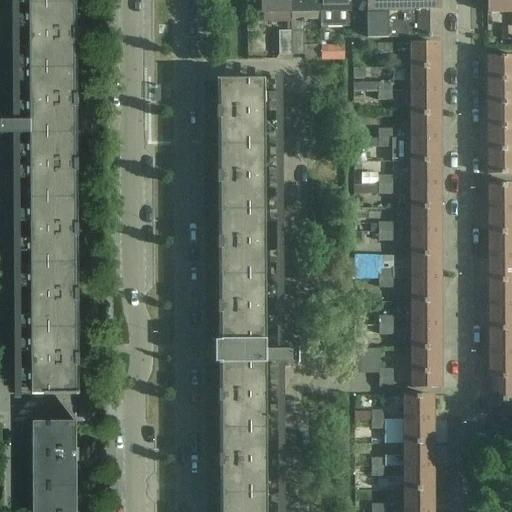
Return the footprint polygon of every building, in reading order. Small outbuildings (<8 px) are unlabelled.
[(291,13),(291,0),(261,0),(261,1),(259,1),(259,10),(261,10),(261,24),(291,23),(291,20),(291,13)] [(321,12),(320,0),(291,0),(291,13),(291,20),(305,20),(321,20),(321,12)] [(351,12),(351,0),(320,0),(321,12),(321,20),(321,29),(349,29),(349,12),(351,12)] [(441,39),(440,0),(367,0),(367,16),(368,40),(417,39),(441,39)] [(511,14),(511,0),(487,0),(488,15),(511,14)] [(75,31),(72,31),(71,5),(28,5),(28,70),(72,70),(72,44),(76,44),(75,31)] [(368,40),(367,16),(354,16),(355,40),(368,40)] [(291,23),(291,33),(291,57),(305,57),(305,20),(291,20),(291,23)] [(257,22),(248,23),(248,35),(257,35),(257,22)] [(511,28),(503,28),(503,41),(511,40),(511,28)] [(291,57),(291,33),(279,33),(279,57),(291,57)] [(393,45),(378,46),(378,55),(393,55),(393,45)] [(411,46),(411,69),(441,69),(441,46),(411,46)] [(489,82),(511,82),(511,58),(489,58),(489,82)] [(441,93),(441,69),(411,69),(411,93),(441,93)] [(72,96),(72,70),(28,70),(29,108),(28,108),(28,122),(54,122),(54,134),(72,134),(72,109),(76,109),(76,96),(72,96)] [(350,79),(351,88),(377,88),(376,79),(350,79)] [(265,148),(265,96),(264,82),(220,82),(217,82),(217,84),(221,84),(221,110),(217,110),(217,122),(221,122),(221,148),(265,148)] [(511,106),(511,82),(489,82),(489,106),(511,106)] [(379,84),(379,93),(393,93),(393,84),(379,84)] [(393,102),(393,93),(379,93),(371,93),(371,102),(393,102)] [(441,117),(441,93),(411,93),(411,117),(441,117)] [(511,128),(511,106),(489,106),(489,128),(511,128)] [(441,140),(441,117),(411,117),(411,140),(441,140)] [(77,173),(76,161),(72,161),(72,134),(54,134),(54,122),(28,122),(0,122),(0,135),(28,135),(29,200),(73,199),(72,173),(77,173)] [(511,152),(511,128),(489,128),(489,153),(511,152)] [(393,131),(379,131),(379,140),(393,140),(393,131)] [(393,149),(393,140),(379,140),(379,149),(393,149)] [(441,164),(441,140),(411,140),(393,140),(393,149),(411,149),(411,164),(441,164)] [(265,213),(265,148),(221,148),(221,174),(217,174),(217,187),(221,187),(222,213),(265,213)] [(511,176),(511,152),(489,153),(489,176),(511,176)] [(441,187),(441,164),(411,164),(411,187),(441,187)] [(380,178),(380,187),(393,187),(393,178),(380,178)] [(393,196),(393,187),(380,187),(355,187),(355,196),(393,196)] [(442,211),(441,187),(411,187),(411,211),(442,211)] [(489,187),(489,211),(511,210),(511,187),(489,187)] [(77,225),(76,225),(73,225),(73,199),(29,200),(29,264),(73,264),(73,238),(77,238),(77,225)] [(511,234),(511,210),(489,211),(489,235),(511,234)] [(442,234),(442,211),(411,211),(411,234),(442,234)] [(266,278),(265,213),(222,213),(222,239),(218,239),(218,252),(222,252),(222,278),(266,278)] [(393,225),(355,225),(354,225),(354,234),(379,234),(393,234),(393,225)] [(393,243),(393,234),(379,234),(379,243),(393,243)] [(442,258),(442,234),(411,234),(411,258),(442,258)] [(511,234),(489,235),(489,259),(511,258),(511,234)] [(442,281),(442,258),(411,258),(411,271),(393,271),(393,272),(379,272),(380,281),(393,281),(411,281),(442,281)] [(511,283),(511,258),(489,259),(489,283),(511,283)] [(77,290),(76,290),(73,290),(73,264),(29,264),(30,330),(73,329),(73,303),(77,303),(77,290)] [(219,304),(218,304),(218,316),(219,316),(222,316),(222,342),(266,342),(266,278),(222,278),(222,304),(219,304)] [(394,290),(393,281),(380,281),(380,290),(394,290)] [(442,305),(442,281),(411,281),(411,305),(442,305)] [(511,307),(511,283),(489,283),(489,308),(511,307)] [(442,328),(442,305),(411,305),(411,328),(442,328)] [(511,307),(489,308),(489,332),(511,331),(511,307)] [(380,319),(380,328),(394,328),(394,319),(380,319)] [(394,336),(394,328),(380,328),(380,337),(394,336)] [(442,351),(442,328),(411,328),(411,351),(442,351)] [(78,355),(77,355),(74,355),(73,329),(30,330),(30,395),(74,395),(78,395),(78,393),(74,393),(74,368),(78,368),(78,355)] [(511,331),(489,332),(490,355),(511,355),(511,331)] [(219,344),(215,344),(215,358),(215,366),(219,366),(219,367),(223,367),(223,393),(219,393),(219,405),(223,405),(223,431),(267,431),(267,417),(266,365),(277,365),(284,365),(298,365),(298,366),(299,366),(299,359),(299,351),(298,351),(298,352),(284,352),(277,353),(266,353),(266,342),(222,342),(219,342),(219,344)] [(368,375),(368,351),(356,351),(356,375),(368,375)] [(380,371),(380,351),(368,351),(368,375),(380,375),(380,371)] [(411,351),(412,389),(412,390),(442,390),(442,351),(411,351)] [(511,379),(511,355),(490,355),(490,379),(511,379)] [(394,371),(380,371),(380,375),(380,389),(394,389),(394,371)] [(511,417),(511,379),(490,379),(490,417),(511,417)] [(434,417),(434,398),(404,398),(404,417),(404,422),(434,422),(434,417)] [(353,407),(354,424),(365,424),(364,407),(353,407)] [(386,423),(386,414),(372,414),(372,423),(386,423)] [(434,445),(434,422),(404,422),(404,445),(434,445)] [(77,462),(76,450),(74,450),(74,424),(75,424),(75,423),(30,423),(31,488),(75,488),(74,462),(77,462)] [(386,431),(386,423),(372,423),(372,431),(386,431)] [(267,496),(267,431),(223,431),(223,457),(219,457),(219,470),(223,470),(223,496),(267,496)] [(435,468),(434,445),(404,445),(404,458),(386,458),(386,460),(386,468),(404,468),(435,468)] [(372,460),(372,468),(386,468),(386,460),(372,460)] [(386,477),(386,468),(372,468),(356,469),(357,477),(373,477),(386,477)] [(435,492),(435,468),(404,468),(404,492),(435,492)] [(74,511),(75,488),(31,488),(30,511),(74,511)] [(434,511),(435,492),(404,492),(403,511),(434,511)] [(267,511),(267,496),(223,496),(223,511),(267,511)]
